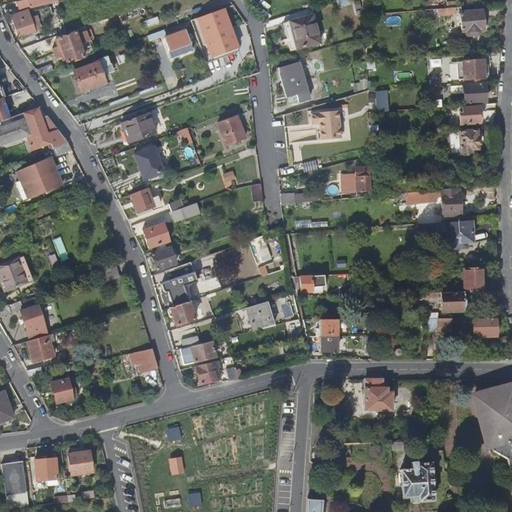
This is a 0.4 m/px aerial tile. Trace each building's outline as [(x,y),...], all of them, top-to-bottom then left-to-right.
[(481,11),(480,6),(460,8),(461,13),(459,14),(460,32),(463,32),(464,36),(467,37),(476,36),(479,34),(479,31),(484,31),(483,11),(481,11)] [(240,48),(226,7),(195,18),(210,58),(240,48)] [(487,19),(501,18),(502,8),(486,10),(487,19)] [(35,30),(27,10),(10,15),(18,36),(35,30)] [(284,22),(292,50),(317,43),(309,15),(284,22)] [(292,50),(284,22),(280,24),(288,51),(292,50)] [(184,30),(163,37),(171,58),(192,51),(184,30)] [(72,32),(56,38),(65,62),(81,56),(77,44),(87,40),(83,31),(73,34),(72,32)] [(35,44),(19,50),(23,54),(37,49),(35,44)] [(72,81),(76,92),(103,82),(100,74),(111,70),(105,55),(95,59),(96,62),(72,71),(76,80),(72,81)] [(465,80),(465,85),(485,84),(484,65),(484,60),(463,60),(453,61),(454,81),(465,80)] [(299,61),(277,69),(286,97),(308,90),(299,61)] [(50,64),(35,70),(40,76),(53,70),(50,64)] [(353,82),(356,92),(368,89),(367,78),(353,82)] [(465,85),(464,85),(464,103),(486,102),(485,84),(465,85)] [(2,99),(0,99),(0,121),(9,118),(2,99)] [(482,103),(481,124),(495,124),(496,104),(482,103)] [(0,121),(0,145),(27,135),(33,149),(48,144),(50,150),(53,149),(69,142),(40,107),(9,118),(0,121)] [(478,122),(477,112),(473,112),(472,107),(460,107),(460,113),(457,113),(458,123),(478,122)] [(146,115),(121,124),(125,134),(127,133),(130,142),(153,133),(146,115)] [(236,117),(218,124),(227,145),(245,137),(236,117)] [(186,128),(181,129),(187,143),(192,142),(186,128)] [(477,138),(477,130),(458,131),(460,154),(461,153),(461,156),(467,155),(467,153),(469,153),(469,149),(477,148),(477,144),(479,144),(479,138),(477,138)] [(69,142),(53,149),(56,156),(72,150),(69,142)] [(154,146),(134,153),(143,179),(164,172),(154,146)] [(49,156),(14,172),(27,200),(62,185),(49,156)] [(369,190),(368,166),(354,167),(355,176),(359,176),(360,191),(369,190)] [(243,171),(234,174),(236,181),(245,178),(243,171)] [(262,184),(254,186),(256,197),(263,196),(262,184)] [(151,199),(147,187),(131,194),(138,212),(158,204),(156,198),(151,199)] [(457,188),(419,191),(419,197),(442,196),(444,216),(461,215),(459,193),(458,193),(457,188)] [(281,202),(317,201),(316,192),(281,193),(281,202)] [(169,202),(173,213),(185,208),(181,198),(169,202)] [(185,208),(173,213),(176,221),(188,216),(187,213),(193,210),(191,206),(185,208)] [(446,223),(446,224),(447,248),(460,247),(460,241),(467,241),(473,241),(472,230),(474,230),(475,228),(474,225),(471,222),(471,221),(446,223)] [(163,222),(142,230),(149,248),(169,241),(163,222)] [(439,230),(446,224),(446,223),(446,222),(422,224),(422,231),(439,230)] [(258,265),(273,259),(264,235),(249,241),(258,265)] [(171,248),(152,255),(157,270),(176,264),(171,248)] [(30,279),(20,256),(0,264),(0,278),(5,290),(30,279)] [(174,269),(177,278),(202,269),(199,260),(174,269)] [(101,268),(105,281),(120,276),(116,263),(101,268)] [(464,268),(465,291),(483,291),(482,267),(464,268)] [(177,289),(182,304),(192,301),(197,299),(192,284),(206,279),(202,269),(177,278),(171,280),(170,282),(172,288),(175,289),(177,289)] [(311,276),(297,277),(298,291),(312,290),(311,276)] [(441,292),(441,297),(442,297),(443,311),(466,310),(465,291),(441,292)] [(486,306),(504,306),(500,294),(486,293),(486,306)] [(197,318),(192,301),(182,304),(180,305),(171,308),(170,310),(172,316),(174,317),(176,317),(178,324),(197,318)] [(8,304),(0,306),(0,316),(19,311),(22,310),(20,302),(8,304)] [(267,303),(247,309),(252,332),(272,327),(267,303)] [(19,311),(25,332),(43,327),(36,305),(22,310),(19,311)] [(320,319),(320,336),(337,336),(337,319),(320,319)] [(451,319),(439,319),(440,332),(452,332),(451,319)] [(495,337),(495,319),(474,319),(474,337),(495,337)] [(43,327),(25,332),(28,341),(46,336),(43,327)] [(182,345),(199,341),(198,335),(181,339),(182,345)] [(28,341),(27,342),(30,351),(33,362),(52,357),(46,336),(28,341)] [(337,336),(320,336),(320,351),(337,351),(337,336)] [(215,358),(211,342),(180,350),(184,365),(215,358)] [(400,347),(397,349),(395,352),(397,355),(399,356),(402,354),(404,351),(403,349),(400,347)] [(152,348),(128,354),(132,366),(138,365),(140,373),(158,368),(152,348)] [(214,361),(195,366),(200,384),(218,380),(214,361)] [(225,369),(228,381),(236,379),(233,367),(225,369)] [(27,371),(30,378),(42,375),(41,368),(27,371)] [(71,379),(51,382),(54,392),(56,403),(76,399),(71,379)] [(364,380),(364,410),(391,410),(391,393),(386,393),(386,389),(381,389),(381,380),(364,380)] [(489,454),(497,459),(505,447),(511,445),(511,392),(510,387),(473,397),(489,454)] [(4,391),(0,392),(0,421),(13,418),(9,405),(4,391)] [(311,423),(310,446),(325,445),(327,424),(311,423)] [(391,442),(392,450),(402,449),(402,442),(391,442)] [(506,463),(510,475),(511,474),(511,445),(505,447),(497,459),(506,463)] [(73,456),(64,457),(67,478),(88,475),(85,454),(73,456)] [(31,463),(33,485),(55,483),(53,461),(41,462),(31,463)] [(400,470),(402,498),(418,496),(418,502),(434,500),(430,463),(416,464),(416,462),(411,463),(411,469),(400,470)] [(0,466),(0,474),(5,511),(26,509),(20,464),(8,465),(0,466)] [(53,498),(53,505),(68,504),(67,497),(53,498)] [(305,511),(321,511),(322,500),(306,499),(305,511)]
